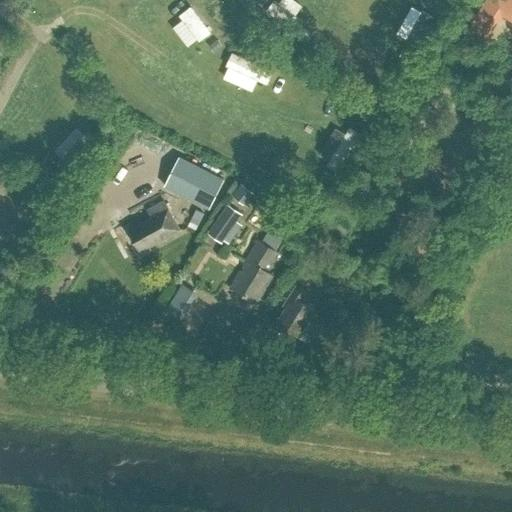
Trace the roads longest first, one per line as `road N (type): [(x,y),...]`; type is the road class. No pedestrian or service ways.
road 1 (tertiary): [(392,418),(0,369)]
road 2 (tertiary): [(392,418),(511,433)]
